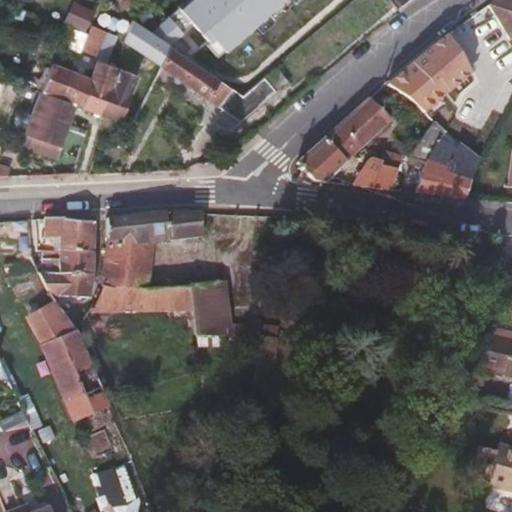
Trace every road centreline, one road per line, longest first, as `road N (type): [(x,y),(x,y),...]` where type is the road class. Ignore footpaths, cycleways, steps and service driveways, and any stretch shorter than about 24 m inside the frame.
road 1 (residential): [(236,192),(272,153),(464,0)]
road 2 (tertiary): [(511,225),(236,192)]
road 3 (tertiary): [(236,192),(0,201)]
